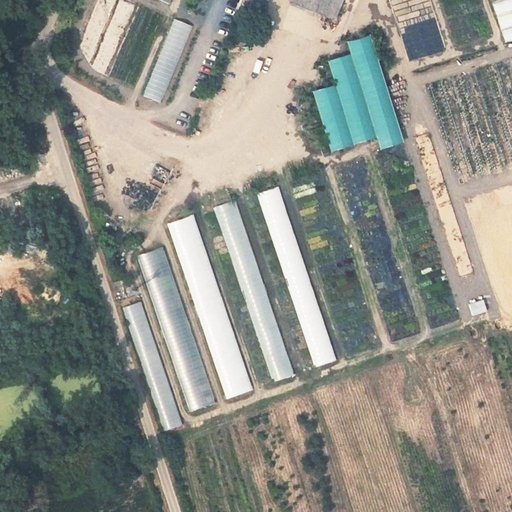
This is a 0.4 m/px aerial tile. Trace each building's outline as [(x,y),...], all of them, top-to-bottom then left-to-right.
[(261,14),(265,0),(246,0),(243,8),(261,14)] [(291,0),(290,4),(325,18),(331,0),(291,0)] [(502,42),(511,39),(511,0),(492,0),(502,42)] [(132,4),(112,78),(131,83),(135,68),(131,67),(141,31),(154,35),(160,12),(132,4)] [(161,103),(189,24),(171,18),(142,96),(161,103)] [(330,83),(309,89),(325,149),(373,137),(376,147),(398,142),(369,33),(343,39),(346,52),(324,58),(330,83)] [(109,208),(111,215),(118,213),(112,193),(91,199),(95,212),(109,208)] [(218,204),(265,381),(287,376),(239,198),(218,204)] [(167,221),(221,399),(249,390),(195,213),(167,221)] [(332,361),(299,241),(277,247),(311,366),(332,361)] [(212,403),(164,245),(136,253),(184,411),(212,403)] [(161,430),(180,424),(140,300),(122,306),(161,430)]
